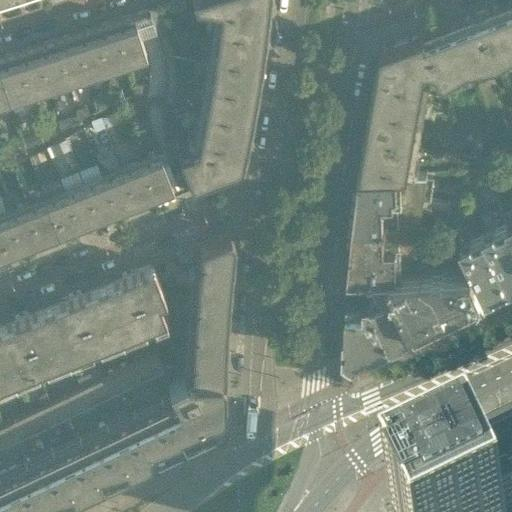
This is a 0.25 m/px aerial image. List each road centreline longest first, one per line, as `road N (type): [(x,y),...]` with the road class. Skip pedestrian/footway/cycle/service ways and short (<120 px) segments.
road 1 (residential): [(309,426),(330,189),(359,13)]
road 2 (residential): [(266,185),(0,294)]
road 3 (residential): [(266,185),(248,431),(238,462)]
road 4 (tertiary): [(311,511),(382,439),(511,375)]
road 5 (tertiary): [(511,331),(309,426)]
road 6 (residential): [(289,0),(266,185)]
